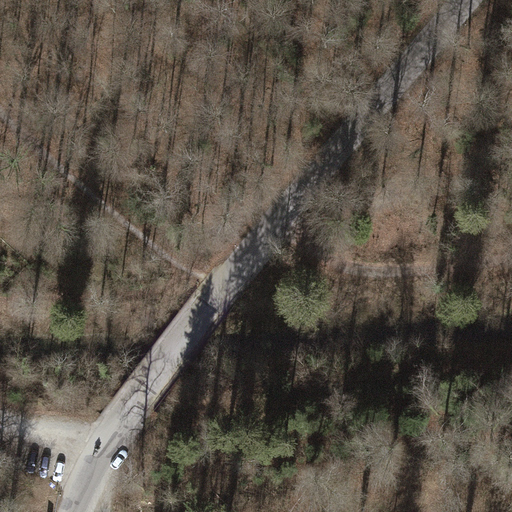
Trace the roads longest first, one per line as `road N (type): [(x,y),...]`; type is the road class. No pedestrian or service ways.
road 1 (tertiary): [(74,511),(91,467),(146,388),(468,0)]
road 2 (track): [(278,220),(322,258),(358,272),(511,259)]
